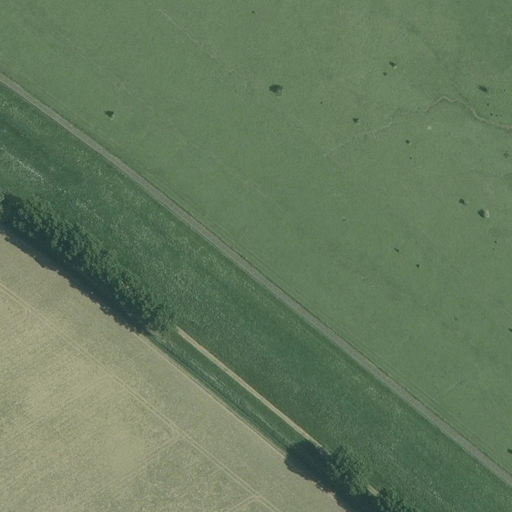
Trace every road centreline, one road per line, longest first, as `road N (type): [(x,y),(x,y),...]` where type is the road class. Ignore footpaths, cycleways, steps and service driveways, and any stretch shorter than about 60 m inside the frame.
road 1 (track): [(0,145),(265,343),(467,511)]
road 2 (track): [(400,511),(0,187)]
